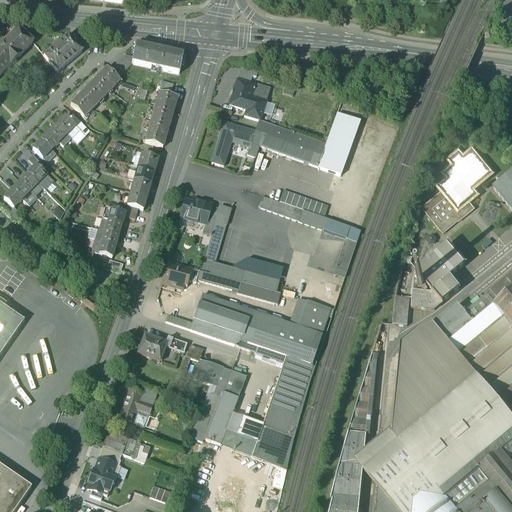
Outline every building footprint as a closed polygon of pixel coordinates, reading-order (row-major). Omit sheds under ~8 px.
[(19,30),(0,49),(0,73),(2,75),(33,44),(19,30)] [(68,37),(44,58),(57,74),(82,54),(68,37)] [(183,57),(136,47),(133,59),(132,65),(179,76),(183,57)] [(124,57),(109,73),(116,79),(132,65),(133,59),(124,57)] [(107,71),(99,79),(111,91),(119,83),(109,73),(107,71)] [(103,100),(111,91),(99,79),(90,87),(103,100)] [(266,103),(251,99),(254,87),(237,82),(234,92),(233,92),(231,98),(232,99),(229,108),(247,113),(245,119),(259,123),(261,124),(262,119),(267,103),(266,103)] [(173,87),(163,84),(159,95),(170,98),(173,87)] [(93,110),(103,100),(90,87),(80,98),(93,110)] [(269,92),(254,87),(251,99),(266,103),(269,92)] [(170,98),(159,95),(156,107),(173,112),(177,101),(170,98)] [(84,119),(93,110),(80,98),(71,107),(84,119)] [(170,123),(173,112),(156,107),(152,118),(170,123)] [(362,124),(337,116),(326,147),(326,148),(318,171),(340,178),(362,124)] [(75,128),(65,118),(57,127),(67,136),(75,128)] [(166,135),(170,123),(152,118),(149,130),(166,135)] [(255,135),(251,147),(259,149),(260,150),(318,171),(326,148),(265,125),(261,124),(259,123),(255,135)] [(255,135),(224,126),(212,166),(223,169),(232,141),(251,147),(255,135)] [(57,127),(49,135),(59,144),(65,138),(67,136),(57,127)] [(162,149),(166,135),(149,130),(145,144),(162,149)] [(59,144),(49,135),(41,143),(51,153),(59,144)] [(65,138),(59,144),(64,149),(70,143),(65,138)] [(51,153),(41,143),(33,151),(43,161),(51,153)] [(259,149),(251,147),(247,157),(256,160),(260,150),(259,149)] [(459,153),(448,162),(452,168),(443,176),(447,181),(440,187),(439,186),(437,188),(442,194),(422,210),(443,235),(473,211),(469,206),(478,198),(474,192),(493,176),(472,151),(464,158),(459,153)] [(51,153),(43,161),(47,166),(56,157),(51,153)] [(158,161),(142,156),(138,169),(154,174),(158,161)] [(45,170),(32,158),(28,163),(34,169),(35,168),(42,174),(45,170)] [(42,174),(35,168),(34,169),(28,176),(38,186),(46,178),(42,174)] [(154,174),(138,169),(134,182),(151,187),(154,174)] [(511,173),(499,184),(498,183),(496,184),(498,186),(493,190),(511,212),(511,173)] [(28,176),(20,185),(30,195),(38,186),(28,176)] [(53,184),(46,178),(38,186),(45,193),(53,184)] [(151,187),(134,182),(131,195),(147,200),(151,187)] [(30,195),(20,185),(12,193),(22,203),(29,209),(37,201),(30,195)] [(283,192),(279,205),(324,221),(328,209),(283,192)] [(22,203),(12,193),(3,201),(14,211),(22,203)] [(147,200),(131,195),(127,208),(138,211),(143,213),(147,200)] [(324,221),(279,205),(262,199),(258,210),(323,233),(327,222),(324,221)] [(211,208),(193,203),(192,206),(186,204),(181,222),(205,229),(208,218),(210,211),(211,208)] [(138,211),(127,208),(125,213),(136,217),(138,211)] [(111,212),(105,210),(102,221),(108,223),(111,212)] [(230,213),(220,210),(219,213),(210,211),(208,218),(217,221),(215,225),(226,228),(230,213)] [(23,219),(14,211),(10,215),(19,223),(23,219)] [(125,216),(111,212),(108,223),(122,227),(124,219),(125,216)] [(136,217),(125,213),(125,216),(124,219),(135,222),(136,217)] [(217,221),(208,218),(205,229),(203,236),(210,238),(209,239),(211,240),(215,225),(217,221)] [(108,223),(102,221),(100,230),(106,232),(108,223)] [(338,226),(327,222),(323,233),(345,241),(348,230),(338,226)] [(122,227),(108,223),(106,232),(105,234),(119,238),(122,227)] [(211,240),(205,263),(215,266),(226,228),(215,225),(211,240)] [(350,230),(348,230),(345,241),(356,245),(360,234),(350,230)] [(105,234),(99,233),(98,233),(95,243),(102,245),(105,234)] [(119,238),(105,234),(102,245),(115,249),(119,238)] [(345,241),(335,270),(347,274),(356,245),(345,241)] [(102,245),(95,243),(93,252),(100,254),(102,245)] [(115,249),(102,245),(100,254),(99,256),(112,260),(115,249)] [(465,267),(448,246),(424,265),(416,274),(424,283),(443,305),(460,291),(450,279),(465,267)] [(122,266),(109,263),(108,268),(121,272),(122,266)] [(215,266),(205,263),(201,275),(226,282),(240,286),(269,294),(274,295),(277,284),(262,280),(243,274),(232,272),(233,271),(215,266)] [(192,272),(168,266),(162,290),(175,294),(176,291),(183,293),(184,289),(187,289),(189,284),(192,272)] [(201,275),(192,272),(189,284),(196,285),(196,283),(223,291),(226,282),(201,275)] [(457,307),(433,326),(419,332),(402,347),(401,347),(395,419),(384,419),(376,511),(511,511),(511,276),(465,316),(457,307)] [(240,286),(226,282),(223,291),(237,295),(238,295),(240,286)] [(443,305),(424,283),(423,284),(424,285),(424,287),(424,288),(423,290),(422,290),(422,291),(420,291),(422,292),(424,293),(424,294),(413,293),(411,309),(434,311),(443,305)] [(269,294),(240,286),(238,295),(237,295),(237,297),(266,304),(269,294)] [(274,295),(269,294),(266,304),(277,307),(280,297),(274,295)] [(409,299),(395,297),(393,323),(406,325),(409,299)] [(257,444),(252,459),(287,472),(292,447),(313,376),(315,369),(310,368),(315,350),(316,346),(318,339),(320,339),(326,319),(329,311),(298,302),(290,327),(202,299),(193,327),(191,333),(236,349),(242,345),(287,359),(257,444)] [(0,307),(0,356),(23,324),(3,309),(0,307)] [(181,322),(169,318),(167,325),(178,329),(181,322)] [(193,327),(181,322),(178,329),(191,333),(193,327)] [(166,346),(145,338),(138,357),(160,365),(165,349),(166,346)] [(186,347),(168,340),(166,346),(165,349),(183,356),(186,347)] [(202,352),(189,348),(185,359),(198,363),(199,362),(202,352)] [(287,359),(259,350),(257,356),(284,366),(287,359)] [(315,350),(310,368),(315,369),(321,351),(317,350),(315,350)] [(372,357),(349,436),(365,437),(369,438),(377,358),(372,357)] [(223,370),(199,362),(198,363),(193,381),(217,389),(223,370)] [(210,395),(205,411),(214,414),(231,373),(223,370),(217,389),(214,396),(210,395)] [(223,395),(238,400),(246,380),(231,374),(223,395)] [(144,396),(129,391),(117,422),(128,426),(134,412),(138,414),(148,418),(153,408),(141,403),(144,396)] [(223,395),(205,442),(220,447),(226,432),(238,400),(223,395)] [(205,411),(200,409),(188,439),(203,444),(214,414),(205,411)] [(143,431),(148,418),(138,414),(132,427),(143,431)] [(257,444),(226,432),(220,447),(252,459),(257,444)] [(133,443),(109,435),(103,450),(121,457),(124,451),(126,452),(129,446),(132,447),(133,443)] [(365,437),(349,436),(340,466),(362,469),(365,437)] [(130,458),(129,460),(134,462),(139,448),(140,446),(136,445),(130,458)] [(147,457),(141,455),(143,450),(139,448),(134,462),(144,466),(147,457)] [(121,457),(103,450),(99,461),(119,469),(120,464),(119,463),(121,457)] [(119,469),(99,461),(94,473),(93,473),(88,485),(89,486),(87,492),(91,494),(90,498),(101,503),(103,498),(107,499),(112,486),(114,486),(120,470),(119,469)] [(357,511),(362,469),(340,466),(336,480),(328,511),(357,511)] [(0,511),(15,511),(31,490),(0,468),(0,511)] [(159,491),(154,489),(149,500),(155,502),(159,491)] [(165,493),(159,491),(155,502),(161,504),(165,493)] [(170,495),(165,493),(161,504),(166,506),(170,495)] [(176,497),(170,495),(166,506),(172,508),(176,497)]
